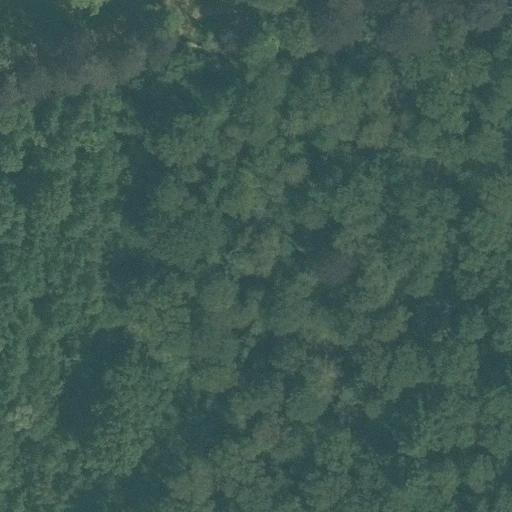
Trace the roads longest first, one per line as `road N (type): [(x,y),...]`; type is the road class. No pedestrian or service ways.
road 1 (track): [(374,493),(368,463),(469,0)]
road 2 (track): [(287,0),(0,56)]
